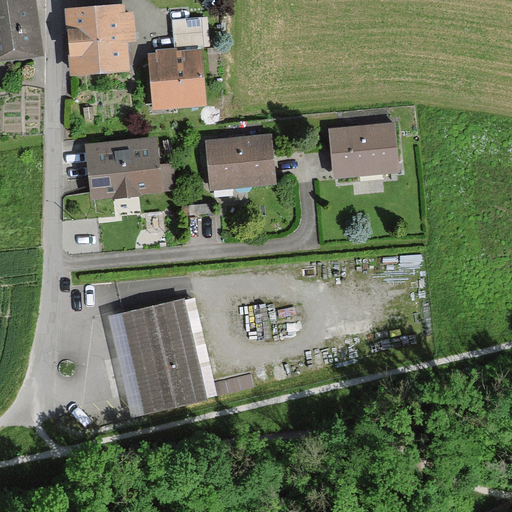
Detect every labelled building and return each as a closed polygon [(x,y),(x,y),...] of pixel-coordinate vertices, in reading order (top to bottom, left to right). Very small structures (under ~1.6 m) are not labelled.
[(25,0),(0,0),(0,55),(33,51),(25,0)] [(77,13),(74,13),(78,69),(121,66),(119,41),(132,40),(130,14),(117,15),(116,7),(77,10),(77,13)] [(200,19),(173,21),(176,48),(203,45),(200,19)] [(197,56),(155,59),(157,81),(152,81),(153,99),(159,99),(159,104),(201,100),(197,56)] [(353,129),(330,132),(334,175),(358,173),(358,166),(397,163),(394,125),(360,129),(360,132),(353,133),(353,129)] [(230,141),(207,143),(211,187),(235,185),(235,188),(239,192),(248,191),(252,187),(252,183),(275,181),(271,137),(237,141),(237,144),(230,145),(230,141)] [(107,154),(90,156),(94,193),(158,186),(159,192),(174,190),(172,167),(156,168),(154,149),(124,152),(123,144),(106,146),(107,154)] [(182,300),(123,314),(146,411),(205,398),(182,300)]
